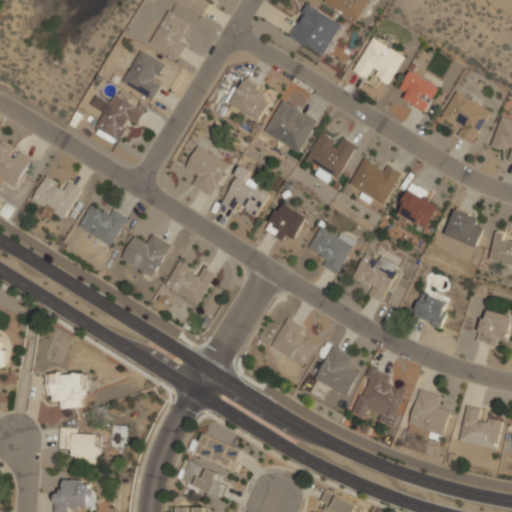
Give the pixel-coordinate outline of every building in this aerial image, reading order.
[(173,0),(204,15),(211,0),(173,0)] [(325,0),(324,2),(357,22),(370,0),(325,0)] [(356,28),(305,6),(290,39),(342,61),(356,28)] [(178,60),(188,43),(181,39),(191,22),(169,9),(150,44),(178,60)] [(405,55),(373,37),(354,71),(369,79),(372,73),(390,83),(405,55)] [(165,64),(141,50),(123,82),(153,99),(162,83),(156,80),(165,64)] [(408,94),(404,100),(426,114),(441,89),(412,71),(400,89),(408,94)] [(260,121),(270,101),(263,97),(267,89),(245,77),(230,106),(260,121)] [(457,135),(473,143),(491,110),(456,92),(442,118),(461,128),(457,135)] [(137,125),(145,110),(114,93),(96,127),(120,140),(130,122),(137,125)] [(300,153),(319,120),(283,99),(264,133),(300,153)] [(511,160),(511,118),(503,115),(492,143),(511,151),(508,159),(511,160)] [(339,142),(320,133),(306,162),(340,178),(355,144),(341,137),(339,142)] [(16,188),(33,157),(2,139),(0,142),(0,188),(4,181),(16,188)] [(231,163),(199,146),(187,169),(199,175),(193,185),(213,196),(231,163)] [(349,186),(384,205),(403,173),(386,163),(383,169),(364,159),(349,186)] [(259,218),(272,191),(250,181),(254,173),(241,167),(225,201),(259,218)] [(314,175),(328,182),(331,175),(317,168),(314,175)] [(66,218),(82,188),(65,179),(62,185),(46,176),(33,199),(45,206),(41,213),(53,219),(56,213),(66,218)] [(431,192),(412,182),(397,213),(426,228),(437,207),(427,201),(431,192)] [(309,216),(284,201),(267,228),(293,243),(309,216)] [(111,246),(128,217),(113,208),(108,217),(90,206),(78,227),(111,246)] [(446,234),(476,247),(484,229),(475,225),(478,216),(457,207),(446,234)] [(324,256),(320,264),(339,274),(357,240),(341,232),(339,237),(321,227),(310,249),(324,256)] [(154,276),(171,243),(151,233),(147,241),(134,234),(121,259),(154,276)] [(511,237),(497,234),(490,260),(511,265),(511,237)] [(382,301),(400,268),(368,251),(354,277),(371,286),(367,293),(382,301)] [(199,305),(217,274),(204,266),(199,274),(179,262),(165,285),(199,305)] [(450,303),(422,293),(413,316),(441,327),(450,303)] [(498,344),(499,338),(509,340),(511,320),(511,313),(484,310),(479,341),(498,344)] [(306,327),(287,317),(271,347),(303,364),(315,343),(301,336),(306,327)] [(360,373),(348,367),(353,356),(333,345),(315,380),(348,397),(360,373)] [(406,389),(387,383),(390,372),(369,366),(355,413),(367,417),(369,411),(380,415),(378,422),(394,427),(406,389)] [(86,407),(86,373),(49,373),(49,401),(62,401),(62,408),(86,407)] [(442,396),(420,389),(407,431),(442,442),(452,410),(439,406),(442,396)] [(460,441),(498,449),(503,422),(480,418),(482,409),(467,406),(460,441)] [(97,434),(78,433),(78,427),(60,427),(60,449),(73,449),(73,463),(97,463),(97,434)] [(241,449),(203,434),(195,454),(234,469),(241,449)] [(229,484),(221,481),(224,473),(189,462),(182,481),(225,496),(229,484)] [(90,509),(91,480),(63,480),(63,493),(56,493),(55,511),(69,511),(70,508),(90,509)] [(361,511),(363,508),(327,490),(322,501),(328,504),(324,511),(326,511),(361,511)]
